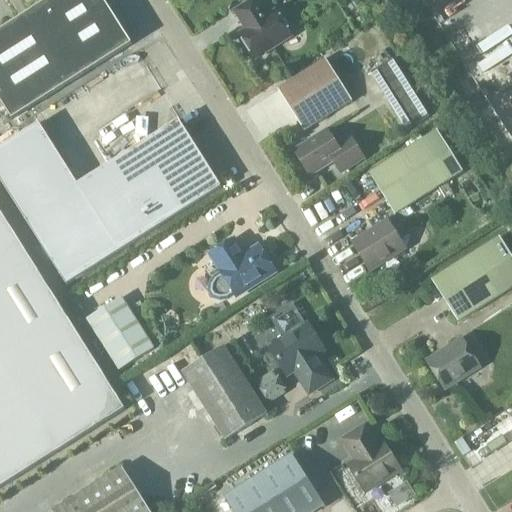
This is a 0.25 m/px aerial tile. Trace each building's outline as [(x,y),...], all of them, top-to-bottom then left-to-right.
[(130,45),(101,0),(49,0),(0,31),(0,102),(11,120),(130,45)] [(255,0),(252,0),(233,12),(245,30),(238,34),(254,60),(291,37),(275,11),(266,17),(255,0)] [(146,55),(160,45),(147,26),(133,35),(146,55)] [(386,96),(405,87),(390,54),(370,63),(386,96)] [(303,132),(351,101),(325,60),(277,90),(303,132)] [(254,103),(258,113),(275,106),(270,96),(254,103)] [(221,188),(178,120),(77,184),(38,124),(0,147),(0,183),(65,286),(221,188)] [(326,130),(293,152),(309,177),(332,162),(340,174),(363,159),(351,139),(337,147),(326,130)] [(369,175),(394,216),(462,173),(436,132),(369,175)] [(310,228),(336,211),(323,191),(297,208),(310,228)] [(0,488),(124,410),(0,212),(0,488)] [(350,243),(369,273),(405,250),(386,220),(350,243)] [(431,282),(457,323),(511,287),(511,258),(499,238),(431,282)] [(229,301),(235,297),(274,272),(258,247),(243,257),(232,240),(209,255),(220,271),(211,277),(208,284),(206,292),(211,300),(220,302),(229,301)] [(120,298),(86,320),(118,372),(153,350),(120,298)] [(412,313),(420,334),(433,329),(426,308),(412,313)] [(272,347),(268,349),(285,376),(293,371),(308,395),(331,380),(316,357),(324,352),(307,325),(285,338),(283,335),(279,332),(275,333),(271,335),(269,339),(269,343),(272,347)] [(425,361),(444,391),(480,369),(461,339),(425,361)] [(182,373),(225,441),(265,416),(223,347),(182,373)] [(269,404),(285,394),(283,391),(286,389),(278,376),(274,378),(271,372),(253,383),(265,403),(268,401),(269,404)] [(113,427),(119,436),(133,427),(128,417),(113,427)] [(364,493),(378,485),(382,487),(389,482),(389,478),(400,471),(383,444),(378,447),(364,426),(342,440),(355,461),(347,466),(364,493)] [(291,455),(223,498),(231,511),(313,511),(323,506),(291,455)] [(149,511),(121,468),(54,511),(149,511)]
